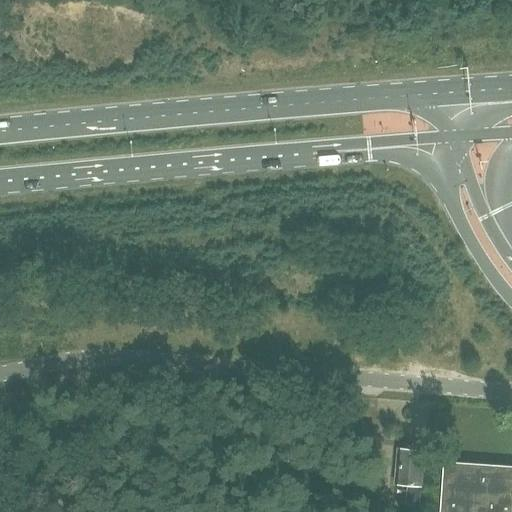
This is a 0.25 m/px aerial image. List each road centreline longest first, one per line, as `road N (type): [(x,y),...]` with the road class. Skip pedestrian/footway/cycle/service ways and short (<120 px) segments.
road 1 (primary): [(452,94),(0,131)]
road 2 (primary): [(0,177),(442,139)]
road 3 (unclassified): [(0,373),(113,357),(378,379)]
road 4 (tertiary): [(442,139),(461,226),(511,299)]
road 5 (unclassified): [(511,392),(378,379)]
